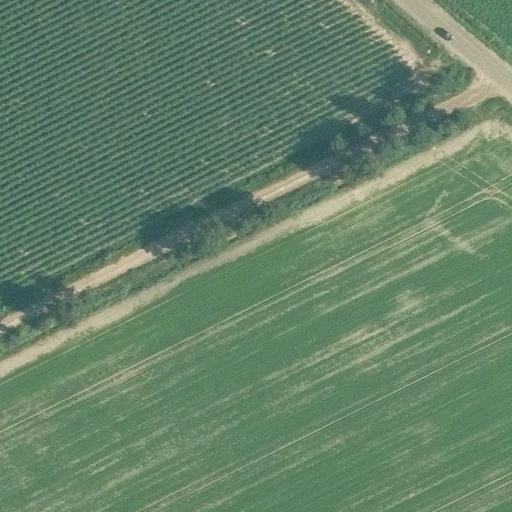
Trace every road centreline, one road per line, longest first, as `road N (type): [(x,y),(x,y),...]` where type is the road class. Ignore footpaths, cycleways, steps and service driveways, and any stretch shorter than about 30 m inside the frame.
road 1 (unknown): [(481,75),(0,320)]
road 2 (unclassified): [(511,101),(392,0)]
